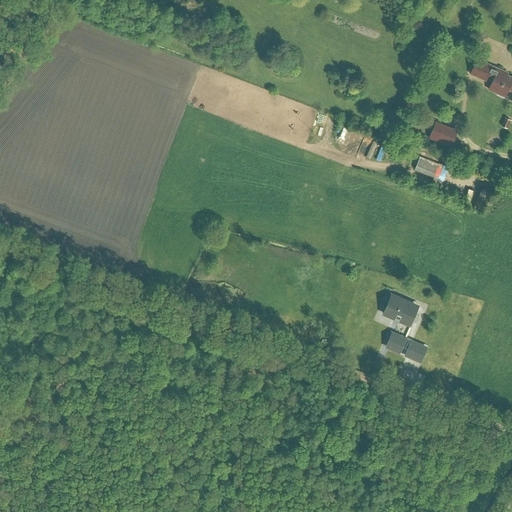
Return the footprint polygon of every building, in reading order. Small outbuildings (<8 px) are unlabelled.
[(511,91),(511,76),(506,74),(507,72),(477,59),(470,73),(491,83),(489,89),(498,93),(497,95),(504,98),(508,89),(511,91)] [(507,127),(511,119),(505,116),(501,124),(507,127)] [(451,146),(458,129),(435,120),(429,137),(451,146)] [(416,135),(412,145),(433,152),(436,142),(416,135)] [(372,147),(365,144),(364,146),(355,142),(349,157),(365,164),(372,147)] [(433,176),(431,181),(440,185),(448,166),(424,156),(420,155),(415,168),(433,176)] [(469,202),(474,190),(469,188),(464,200),(469,202)] [(391,292),(382,314),(410,326),(419,304),(391,292)] [(386,345),(400,352),(408,335),(393,329),(386,345)] [(421,361),(428,344),(412,337),(405,354),(421,361)]
